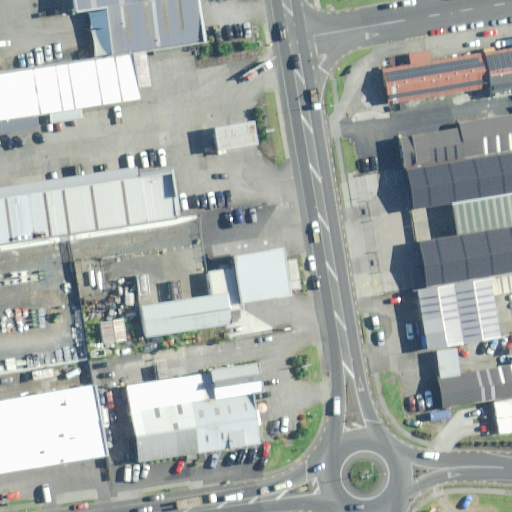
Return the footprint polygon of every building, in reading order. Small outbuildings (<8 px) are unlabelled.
[(104,51),(118,49),(197,37),(191,0),(64,0),(65,6),(96,1),(104,51)] [(511,45),(370,67),(376,102),(477,86),(478,94),(511,89),(511,45)] [(0,66),(0,114),(125,96),(118,49),(104,51),(0,66)] [(511,110),(446,121),(447,125),(451,155),(511,145),(511,110)] [(253,144),(249,119),(230,123),(210,127),(214,151),(234,148),(253,144)] [(389,164),(451,155),(447,125),(385,135),(389,164)] [(511,158),(510,148),(397,166),(403,206),(511,188),(511,158)] [(159,166),(0,189),(0,241),(167,217),(159,166)] [(511,220),(410,237),(417,285),(480,275),(511,269),(511,220)] [(279,248),(229,256),(236,303),(287,296),(279,248)] [(227,311),(239,309),(232,268),(204,272),(208,295),(224,293),(227,311)] [(480,275),(417,285),(409,286),(419,345),(489,333),(480,275)] [(208,295),(137,305),(143,338),(229,325),(227,311),(224,293),(208,295)] [(125,339),(121,319),(97,323),(100,343),(125,339)] [(253,351),(205,357),(208,375),(256,369),(253,351)] [(511,360),(425,375),(430,408),(482,400),(511,395),(511,360)] [(177,374),(119,383),(130,457),(250,439),(242,387),(180,396),(177,374)] [(87,386),(0,398),(0,466),(97,452),(87,386)] [(511,395),(482,400),(483,405),(486,417),(488,428),(511,424),(511,395)]
